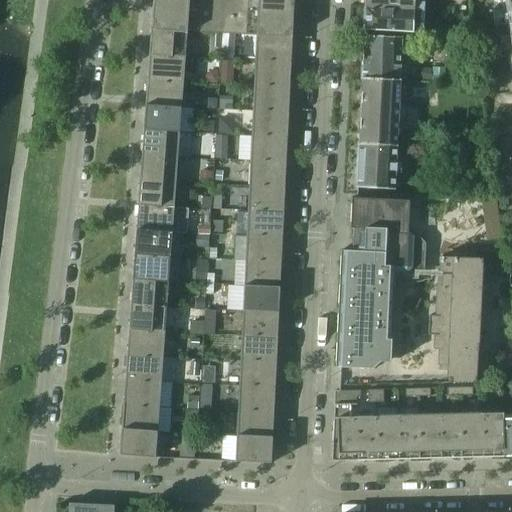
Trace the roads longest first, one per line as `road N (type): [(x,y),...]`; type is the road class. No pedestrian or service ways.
road 1 (residential): [(324,0),(301,497)]
road 2 (residential): [(32,483),(94,0)]
road 3 (residential): [(301,497),(32,483)]
road 4 (residential): [(301,497),(511,495)]
